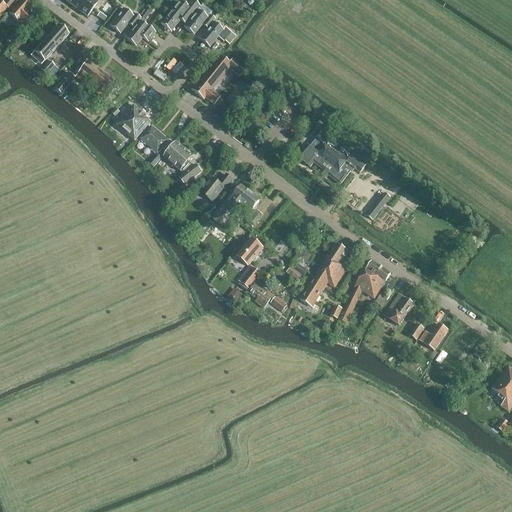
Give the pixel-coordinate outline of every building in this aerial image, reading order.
[(10,11),(17,3),(13,0),(5,0),(2,4),(0,1),(0,17),(8,9),(10,11)] [(34,5),(28,0),(21,0),(9,15),(18,23),(22,18),(24,20),(20,24),(24,28),(34,17),(28,12),(34,5)] [(65,0),(88,17),(97,4),(97,3),(99,0),(65,0)] [(180,1),(161,25),(171,33),(180,21),(186,25),(193,16),(196,13),(196,12),(198,11),(200,8),(192,1),(187,7),(180,1)] [(186,25),(184,28),(194,36),(203,25),(208,30),(214,23),(216,21),(210,16),(212,12),(202,5),(200,8),(198,11),(196,12),(196,13),(193,16),(186,25)] [(134,29),(139,22),(141,19),(135,15),(133,17),(123,9),(110,27),(120,35),(128,24),(134,29)] [(139,22),(134,29),(125,39),(136,47),(143,38),(148,43),(155,33),(150,28),(149,29),(139,22)] [(208,30),(199,40),(210,48),(218,38),(224,42),(225,40),(230,44),(236,37),(231,33),(225,28),(223,31),(214,23),(208,30)] [(36,50),(34,53),(45,62),(47,59),(69,35),(58,26),(36,50)] [(16,40),(13,37),(8,42),(12,45),(16,40)] [(229,64),(219,56),(191,90),(204,101),(205,99),(214,106),(220,98),(211,91),(229,69),(240,77),(245,71),(232,60),(229,64)] [(105,101),(118,86),(88,62),(77,75),(94,89),(92,91),(105,101)] [(53,68),(48,64),(41,72),(46,77),(53,68)] [(77,77),(69,71),(68,71),(69,72),(55,90),(54,89),(54,90),(62,96),(61,95),(76,77),(76,78),(77,77)] [(135,141),(151,123),(146,118),(147,117),(134,106),(117,126),(135,141)] [(351,154),(333,139),(337,135),(324,125),(315,137),(317,140),(311,148),(308,146),(298,158),(310,168),(314,163),(324,171),(323,172),(338,184),(342,183),(354,168),(360,174),(367,165),(364,162),(367,159),(355,149),(351,154)] [(158,154),(169,142),(152,127),(141,140),(158,154)] [(177,143),(164,157),(169,161),(178,169),(182,172),(185,174),(180,178),(186,186),(203,172),(197,165),(195,167),(190,163),(194,158),(193,157),(177,143)] [(157,155),(149,164),(154,168),(162,159),(157,155)] [(225,190),(232,180),(227,175),(220,185),(213,179),(207,187),(205,186),(200,192),(212,202),(223,188),(225,190)] [(235,195),(234,197),(248,208),(252,212),(260,202),(242,187),(240,189),(238,190),(235,193),(235,195)] [(406,192),(400,199),(415,210),(421,202),(406,192)] [(373,221),(391,198),(385,194),(367,217),(373,221)] [(234,197),(215,222),(229,232),(235,224),(237,226),(243,218),(241,216),(248,208),(234,197)] [(397,218),(388,215),(386,221),(398,225),(403,210),(400,209),(397,218)] [(257,211),(248,223),(253,228),(263,216),(257,211)] [(207,219),(196,233),(203,239),(214,225),(207,219)] [(195,231),(191,228),(185,235),(189,238),(195,231)] [(248,267),(264,249),(252,239),(237,257),(248,267)] [(314,279),(326,287),(328,284),(335,289),(348,268),(341,263),(348,252),(337,244),(314,279)] [(291,267),(287,273),(299,283),(304,278),(308,271),(310,269),(308,267),(314,256),(301,248),(292,262),(294,263),(291,267)] [(391,275),(372,262),(366,271),(365,271),(354,287),(339,321),(347,324),(362,292),(374,300),(391,275)] [(249,289),(261,274),(251,266),(239,282),(249,289)] [(313,307),(326,287),(314,279),(301,300),(313,307)] [(264,309),(273,298),(261,289),(255,285),(249,293),(258,300),(256,302),(264,309)] [(236,290),(232,297),(238,302),(243,296),(236,290)] [(399,327),(414,305),(400,294),(384,316),(399,327)] [(380,295),(375,303),(381,307),(386,299),(380,295)] [(288,306),(277,297),(272,304),(283,312),(288,306)] [(335,307),(331,316),(338,320),(343,310),(335,307)] [(418,325),(411,336),(417,341),(425,329),(418,325)] [(435,352),(448,331),(439,325),(431,336),(426,332),(420,341),(435,352)] [(480,361),(484,356),(478,351),(474,356),(480,361)] [(509,413),(511,408),(511,369),(509,368),(492,389),(506,401),(501,407),(509,413)] [(503,433),(509,425),(503,420),(497,428),(503,433)]
